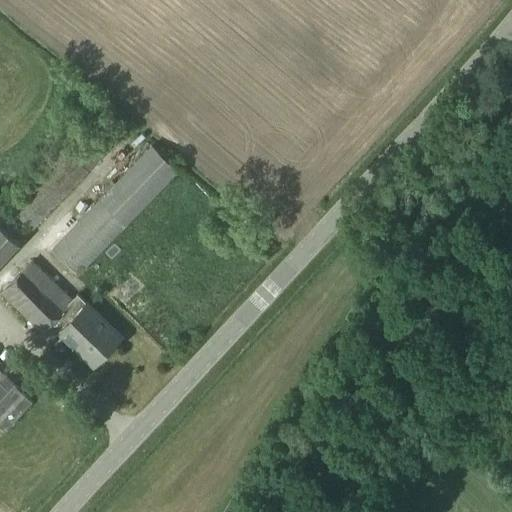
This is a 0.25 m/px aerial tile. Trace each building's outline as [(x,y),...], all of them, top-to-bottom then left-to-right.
[(193,125),(200,114),(179,100),(171,111),(193,125)] [(98,104),(62,143),(91,169),(126,131),(98,104)] [(151,147),(53,249),(79,275),(179,172),(151,147)] [(32,230),(89,171),(67,149),(10,208),(32,230)] [(0,265),(20,245),(0,225),(0,265)] [(51,324),(60,333),(75,347),(78,344),(96,363),(121,337),(77,294),(72,299),(32,260),(0,292),(0,293),(42,334),(51,324)]
